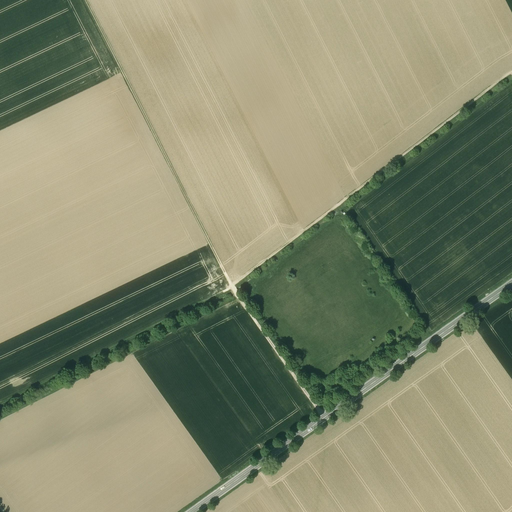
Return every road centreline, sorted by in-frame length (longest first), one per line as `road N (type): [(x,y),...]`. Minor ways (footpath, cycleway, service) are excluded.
road 1 (track): [(0,406),(231,286),(85,0)]
road 2 (track): [(324,418),(231,286),(511,72)]
road 3 (secondary): [(511,284),(192,511)]
road 4 (track): [(238,299),(0,418)]
